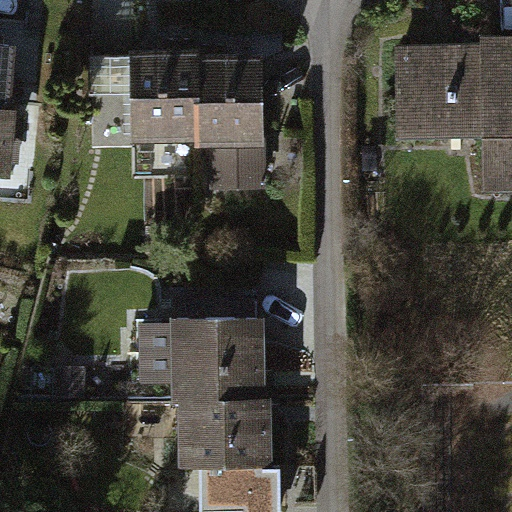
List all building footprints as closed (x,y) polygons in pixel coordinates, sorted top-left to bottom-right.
[(511,188),(511,33),(483,34),(483,44),(402,45),(404,134),(485,132),(486,189),(511,188)] [(25,41),(0,38),(0,170),(19,172),(26,105),(18,104),(25,41)] [(207,46),(141,47),(141,137),(208,137),(207,54),(207,46)] [(208,137),(208,143),(218,143),(218,188),(264,187),(263,142),(271,142),(271,53),(207,54),(208,137)] [(181,316),(182,395),(188,395),(190,462),(211,462),(212,508),(251,508),(251,511),(289,511),(289,466),(271,466),(271,457),(282,457),(281,393),(275,393),(273,314),(181,316)]
